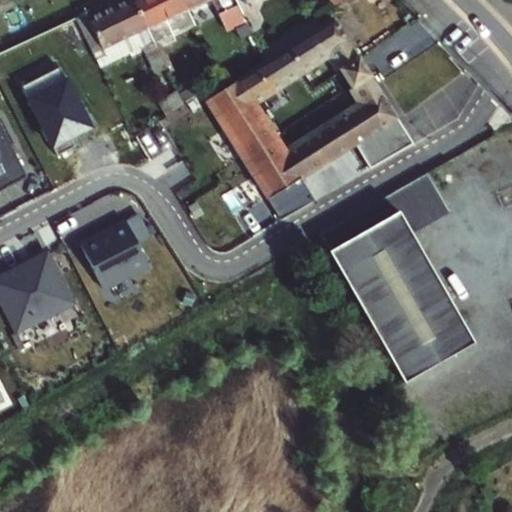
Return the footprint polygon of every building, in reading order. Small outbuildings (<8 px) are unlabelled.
[(152,45),(145,29),(131,0),(129,0),(87,19),(101,49),(119,41),(125,54),(141,46),(152,70),(162,66),(152,45)] [(131,0),(145,29),(189,11),(183,0),(131,0)] [(183,0),(189,11),(214,1),(228,33),(244,25),(232,0),(183,0)] [(145,29),(152,45),(159,42),(157,37),(193,20),(189,11),(145,29)] [(332,19),(207,101),(269,198),(267,199),(280,220),(314,201),(301,179),(286,155),(253,104),(330,55),(340,71),(358,60),(332,19)] [(358,60),(340,71),(350,87),(368,75),(358,60)] [(24,90),(59,159),(76,150),(71,141),(95,129),(87,111),(82,113),(62,71),(24,90)] [(298,148),(313,171),(355,146),(370,169),(412,145),(368,75),(350,87),(362,106),(298,148)] [(161,115),(164,113),(180,104),(174,92),(155,102),(161,115)] [(0,190),(4,188),(6,190),(27,179),(11,149),(15,147),(1,121),(0,121),(0,190)] [(286,155),(301,179),(313,171),(298,148),(286,155)] [(317,238),(402,385),(472,345),(410,236),(449,213),(426,174),(317,238)] [(103,291),(149,268),(127,224),(81,247),(103,291)] [(75,305),(49,255),(0,279),(0,298),(18,334),(75,305)]
